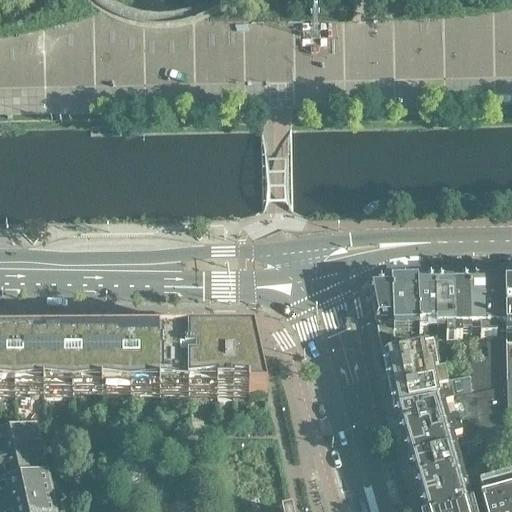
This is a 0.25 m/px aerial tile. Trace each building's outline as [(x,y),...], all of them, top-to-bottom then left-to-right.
[(470,331),(469,285),(452,286),(453,342),(461,341),(461,332),(470,331)] [(487,341),(486,285),(469,285),(470,331),(479,331),(480,341),(487,341)] [(505,331),(504,285),(486,285),(487,341),(495,341),(495,331),(505,331)] [(418,328),(417,286),(391,287),(392,329),(418,328)] [(435,328),(434,286),(417,286),(418,328),(418,335),(426,335),(426,328),(435,328)] [(453,342),(452,286),(434,286),(435,328),(435,332),(445,332),(445,342),(453,342)] [(392,340),(392,329),(391,287),(369,287),(375,325),(383,360),(401,356),(400,338),(392,340)] [(0,402),(267,402),(254,344),(232,344),(232,348),(210,348),(210,344),(165,344),(165,347),(155,347),(155,344),(107,344),(107,347),(97,347),(97,344),(49,344),(49,347),(39,347),(39,344),(0,344),(0,402)] [(427,369),(423,351),(401,356),(383,360),(387,378),(427,369)] [(445,382),(443,376),(434,378),(432,368),(427,369),(387,378),(390,395),(445,382)] [(506,390),(506,376),(471,383),(472,397),(506,390)] [(507,423),(506,390),(472,397),(462,399),(462,398),(439,402),(437,393),(447,391),(445,382),(390,395),(394,412),(403,446),(458,431),(458,433),(507,423)] [(52,511),(35,433),(35,431),(0,438),(0,511),(52,511)] [(450,447),(449,443),(460,439),(458,433),(458,431),(403,446),(407,460),(450,447)] [(457,470),(450,447),(407,460),(414,482),(457,470)] [(462,489),(457,470),(414,482),(419,501),(462,489)] [(453,511),(467,508),(462,489),(419,501),(422,511),(453,511)] [(511,511),(511,489),(500,493),(505,511),(511,511)] [(505,511),(500,493),(480,499),(483,511),(505,511)]
